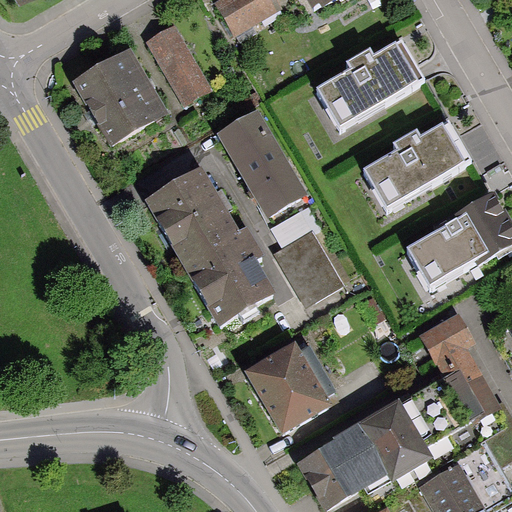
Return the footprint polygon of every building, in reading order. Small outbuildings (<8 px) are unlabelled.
[(268,0),(221,0),(212,5),(232,41),(277,16),(268,0)] [(305,0),(313,14),(338,0),(305,0)] [(170,28),(144,42),(180,106),(206,92),(170,28)] [(416,84),(394,45),(370,58),(368,52),(344,65),(347,71),(314,91),(337,129),(416,84)] [(119,54),(70,81),(108,148),(157,121),(119,54)] [(251,123),(216,144),(263,222),(298,201),(251,123)] [(463,164),(441,125),(416,138),(414,132),(390,145),(393,151),(361,171),(383,209),(463,164)] [(195,177),(142,209),(218,333),(271,301),(195,177)] [(511,243),(492,209),(409,257),(430,293),(511,245),(511,243)] [(459,313),(419,335),(437,367),(440,365),(469,349),(477,345),(459,313)] [(503,409),(469,349),(440,365),(446,377),(472,423),(473,426),(503,409)] [(286,350),(243,376),(282,439),(325,413),(286,350)] [(402,401),(428,447),(472,423),(446,377),(402,401)] [(359,423),(392,481),(434,456),(428,447),(402,401),(400,398),(359,423)] [(333,437),(335,441),(363,489),(365,488),(368,494),(392,481),(359,423),(333,437)] [(335,441),(297,464),(325,511),(363,489),(335,441)] [(476,511),(451,468),(414,490),(426,511),(476,511)]
